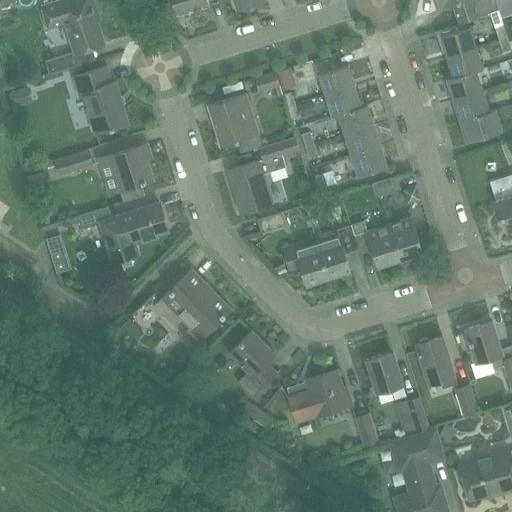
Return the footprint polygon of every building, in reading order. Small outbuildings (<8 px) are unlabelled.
[(65,21),(75,52),(45,61),(49,74),(96,59),(92,47),(104,44),(91,3),(93,2),(92,0),(56,0),(41,5),(48,26),(65,21)] [(170,0),(172,1),(177,15),(209,5),(207,0),(170,0)] [(437,0),(440,8),(453,4),(459,22),(499,10),(495,0),(437,0)] [(440,35),(447,57),(476,47),(469,26),(440,35)] [(508,37),(504,26),(496,28),(499,40),(508,37)] [(511,49),(508,37),(499,40),(503,52),(511,49)] [(483,68),(476,47),(447,57),(453,76),(453,77),(476,70),(483,68)] [(319,73),(326,95),(355,85),(348,64),(319,73)] [(107,66),(73,76),(80,97),(84,96),(96,134),(129,124),(115,80),(111,81),(107,66)] [(483,91),(476,70),(453,77),(453,76),(447,78),(454,100),(483,91)] [(259,92),(280,85),(276,71),(255,78),(259,92)] [(361,106),(361,105),(355,85),(326,95),(332,116),(338,114),(338,113),(361,106)] [(28,87),(10,91),(14,105),(31,101),(28,87)] [(489,110),(483,91),(454,100),(459,119),(489,110)] [(221,146),(236,142),(241,153),(259,148),(263,146),(246,92),(208,104),(221,146)] [(291,92),(283,94),(287,107),(295,104),(291,92)] [(312,101),(296,105),(300,117),(315,113),(312,101)] [(374,124),(367,103),(361,105),(361,106),(338,113),(338,114),(345,133),(374,124)] [(299,116),(295,104),(287,107),(291,119),(299,116)] [(502,130),(495,108),(489,110),(459,119),(466,142),(502,130)] [(380,145),(374,124),(345,133),(351,154),(380,145)] [(310,131),(302,134),(305,146),(314,144),(310,131)] [(263,161),(300,149),(295,135),(263,146),(259,148),(263,161)] [(318,155),(314,144),(305,146),(309,158),(318,155)] [(152,179),(142,145),(99,158),(102,168),(112,165),(123,201),(142,195),(139,184),(152,179)] [(387,166),(380,145),(351,154),(358,175),(387,166)] [(93,165),(88,149),(55,160),(60,175),(93,165)] [(259,160),(228,170),(241,212),(272,202),(263,174),(285,167),(281,155),(263,161),(259,162),(259,160)] [(43,172),(26,178),(30,190),(47,185),(43,172)] [(323,173),(315,175),(318,188),(327,185),(323,173)] [(401,189),(396,176),(372,184),(376,197),(401,189)] [(511,195),(496,200),(505,232),(511,229),(511,195)] [(116,216),(120,229),(104,234),(113,262),(138,254),(133,241),(142,238),(142,240),(148,239),(153,238),(158,235),(157,233),(168,230),(160,202),(116,216)] [(78,215),(79,219),(82,229),(112,219),(108,206),(78,215)] [(286,225),(282,212),(257,219),(261,233),(286,225)] [(422,252),(417,234),(411,217),(389,224),(400,259),(422,252)] [(400,259),(389,224),(368,231),(365,220),(350,225),(358,249),(371,245),(377,266),(400,259)] [(345,254),(358,249),(350,225),(337,229),(339,236),(317,243),(328,277),(350,270),(345,254)] [(71,232),(53,238),(63,273),(82,267),(71,232)] [(291,267),(300,264),(306,284),(328,277),(317,243),(295,250),(294,245),(285,248),(291,267)] [(192,269),(162,298),(201,338),(231,309),(215,293),(211,296),(203,288),(207,284),(192,269)] [(129,321),(116,333),(117,334),(134,343),(143,335),(129,321)] [(511,390),(511,345),(501,349),(492,321),(465,329),(476,362),(490,357),(494,368),(504,365),(511,390)] [(238,381),(252,397),(277,373),(267,363),(275,354),(252,330),(229,353),(248,372),(238,381)] [(416,345),(428,384),(440,381),(442,388),(457,384),(442,336),(416,345)] [(366,360),(376,392),(376,393),(391,388),(395,399),(406,395),(403,384),(393,352),(366,360)] [(307,381),(288,387),(291,396),(289,396),(297,420),(313,415),(314,416),(352,404),(346,386),(342,387),(336,369),(306,379),(307,381)] [(479,412),(470,384),(455,389),(464,417),(479,412)] [(429,427),(420,396),(406,401),(416,431),(429,427)] [(254,405),(247,414),(254,418),(261,411),(254,405)] [(275,420),(261,411),(254,418),(269,429),(275,420)] [(379,443),(370,412),(354,417),(364,448),(379,443)] [(446,424),(440,435),(450,441),(456,430),(446,424)] [(429,462),(445,458),(436,428),(390,441),(399,471),(404,470),(410,493),(395,497),(398,511),(447,511),(440,484),(435,485),(429,462)] [(511,459),(509,449),(495,453),(474,459),(475,461),(460,465),(460,463),(459,463),(469,498),(501,489),(502,492),(511,489),(511,459)]
